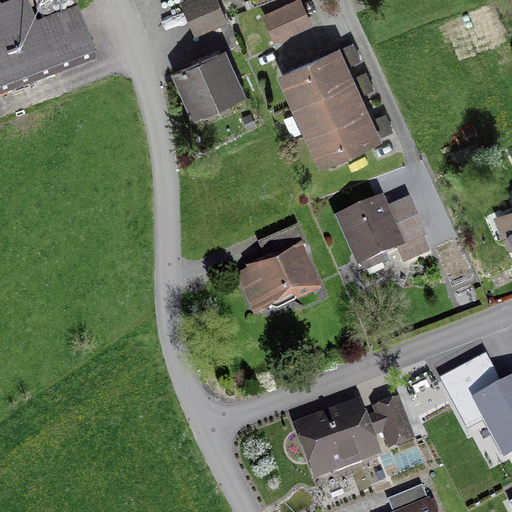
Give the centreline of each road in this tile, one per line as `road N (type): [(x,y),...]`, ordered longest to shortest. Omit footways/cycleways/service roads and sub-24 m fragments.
road 1 (residential): [(105,0),(157,146),(162,331),(201,430)]
road 2 (residential): [(511,310),(201,430)]
